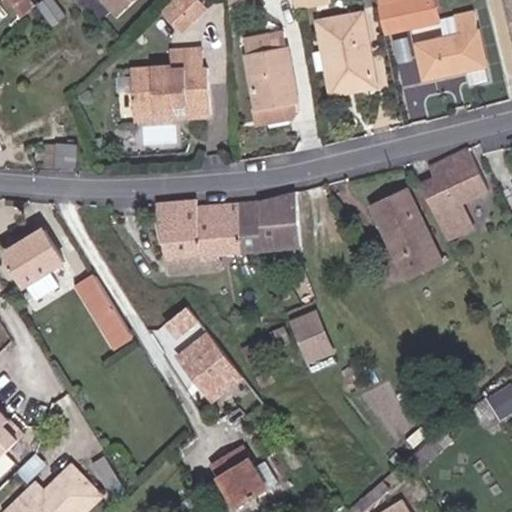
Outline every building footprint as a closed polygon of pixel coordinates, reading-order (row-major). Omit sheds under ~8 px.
[(34,1),(33,0),(7,0),(20,14),(34,1)] [(61,10),(53,0),(35,0),(34,1),(48,20),(61,10)] [(101,0),(110,10),(121,0),(101,0)] [(114,14),(130,0),(121,0),(110,10),(114,14)] [(208,9),(199,0),(174,0),(161,12),(177,28),(188,16),(194,23),(208,9)] [(228,0),(229,11),(243,0),(228,0)] [(411,0),(412,1),(379,8),(380,11),(385,32),(436,20),(430,0),(411,0)] [(453,15),(457,34),(459,33),(467,68),(471,86),(489,82),(473,10),(453,15)] [(374,84),(361,14),(317,22),(329,86),(358,81),(359,88),(374,84)] [(183,34),(194,23),(188,16),(177,28),(183,34)] [(459,33),(457,34),(417,44),(425,78),(467,68),(459,33)] [(270,53),(265,34),(238,41),(242,58),(256,111),(250,113),(252,122),(259,120),(268,126),(284,123),(288,114),(285,104),(295,102),(282,50),(270,53)] [(203,54),(173,55),(174,85),(133,86),(134,119),(211,117),(211,84),(204,84),(203,54)] [(358,81),(329,86),(330,93),(359,88),(358,81)] [(76,166),(77,148),(45,147),(44,165),(76,166)] [(434,178),(421,185),(430,203),(444,196),(448,204),(486,185),(467,149),(429,168),(434,178)] [(238,204),(243,251),(300,246),(294,191),(238,204)] [(409,192),(374,208),(408,279),(442,263),(409,192)] [(444,196),(430,203),(443,230),(457,223),(448,204),(444,196)] [(195,201),(157,204),(162,243),(164,259),(243,251),(238,204),(196,208),(195,201)] [(69,267),(48,235),(9,259),(39,306),(66,290),(57,275),(69,267)] [(117,316),(97,283),(81,293),(102,326),(117,316)] [(297,316),(316,362),(344,350),(325,304),(297,316)] [(283,342),(276,329),(269,332),(275,346),(283,342)] [(259,369),(252,358),(245,361),(252,373),(259,369)] [(497,424),(483,400),(468,410),(482,433),(497,424)] [(0,452),(23,430),(7,415),(2,420),(0,418),(0,452)] [(430,439),(404,462),(413,476),(438,453),(430,439)] [(118,472),(104,450),(91,458),(105,480),(118,472)] [(217,471),(241,511),(271,492),(245,453),(217,471)] [(80,511),(100,492),(72,463),(48,485),(43,490),(36,482),(3,511),(80,511)] [(43,490),(48,485),(41,478),(36,482),(43,490)] [(405,511),(400,503),(384,511),(405,511)]
